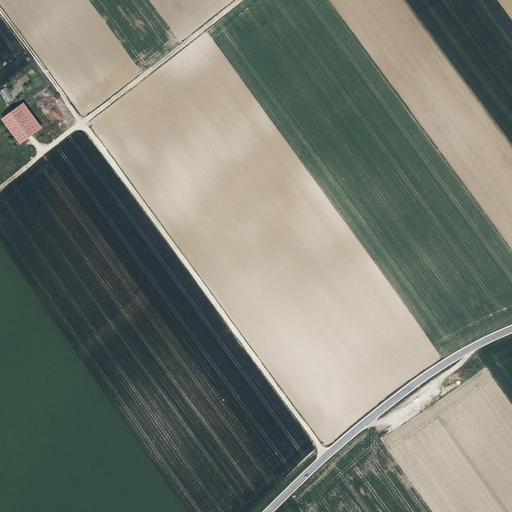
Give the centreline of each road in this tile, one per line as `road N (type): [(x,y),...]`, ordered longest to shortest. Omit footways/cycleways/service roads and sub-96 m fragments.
road 1 (track): [(327,452),(0,11)]
road 2 (tertiary): [(269,511),(327,452),(416,381),(511,328)]
road 3 (track): [(0,186),(239,0)]
